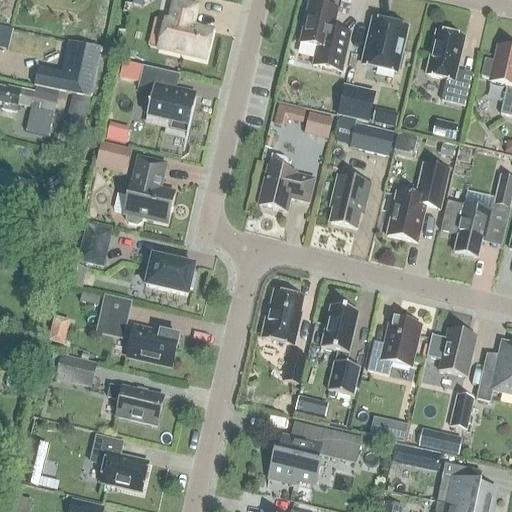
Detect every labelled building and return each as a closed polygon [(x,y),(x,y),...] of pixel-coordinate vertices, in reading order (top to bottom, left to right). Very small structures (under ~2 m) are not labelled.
[(157,50),(204,61),(211,33),(191,28),(196,7),(173,2),(168,23),(164,22),(157,50)] [(308,4),(299,45),(314,49),(310,67),(323,70),(340,74),(347,45),(349,35),(332,31),(336,11),(308,4)] [(362,67),(395,74),(396,71),(399,72),(402,57),(399,56),(405,30),(401,28),(401,25),(377,20),(377,23),(372,22),(362,67)] [(435,33),(425,77),(445,81),(441,102),(464,108),(471,77),(456,73),(463,40),(435,33)] [(37,71),(34,88),(89,100),(100,52),(67,44),(60,76),(37,71)] [(481,78),(490,80),(490,83),(506,87),(499,116),(511,118),(511,51),(498,48),(494,64),(484,62),(481,78)] [(174,92),(178,77),(178,76),(142,68),(137,85),(138,86),(138,84),(152,88),(147,109),(148,109),(146,118),(171,124),(169,131),(186,136),(195,101),(194,101),(195,97),(174,92)] [(0,89),(0,106),(2,107),(1,112),(15,115),(17,106),(30,109),(25,133),(47,138),(52,116),(37,113),(37,111),(53,114),(56,99),(57,94),(35,89),(34,95),(7,88),(6,90),(0,89)] [(337,117),(363,123),(369,98),(343,92),(337,117)] [(61,123),(56,144),(76,149),(88,101),(73,97),(66,125),(61,123)] [(325,140),(328,115),(274,108),(272,124),(300,127),(299,137),(325,140)] [(126,142),(129,128),(109,123),(106,138),(126,142)] [(348,150),(387,159),(393,134),(354,125),(348,150)] [(443,142),(452,144),(456,129),(446,127),(443,142)] [(101,145),(98,161),(127,168),(130,152),(101,145)] [(271,157),(268,168),(267,168),(257,208),(286,214),(289,200),(308,205),(313,181),(295,177),(295,175),(285,172),(287,164),(287,162),(285,160),(271,157)] [(159,191),(164,166),(137,160),(131,185),(130,185),(123,216),(126,216),(125,221),(127,225),(136,227),(140,225),(141,220),(166,226),(173,194),(159,191)] [(385,238),(416,245),(425,209),(439,212),(448,173),(422,167),(414,199),(395,195),(385,238)] [(14,176),(0,172),(0,199),(7,201),(14,176)] [(329,225),(355,231),(361,203),(364,204),(369,187),(337,179),(330,209),(333,209),(329,225)] [(493,206),(508,210),(511,193),(511,181),(499,179),(493,206)] [(446,203),(439,233),(453,237),(457,238),(453,254),(477,260),(480,243),(484,244),(491,214),(489,213),(462,207),(460,207),(446,203)] [(78,262),(102,268),(110,233),(86,228),(78,262)] [(191,277),(193,269),(151,259),(145,288),(186,298),(188,291),(192,292),(195,277),(191,277)] [(27,275),(25,291),(43,293),(45,277),(27,275)] [(297,323),(302,301),(273,294),(269,309),(267,308),(260,340),(293,348),(299,324),(297,323)] [(104,299),(97,330),(120,335),(128,304),(104,299)] [(335,364),(334,364),(327,393),(351,399),(358,370),(345,366),(357,314),(330,307),(320,350),(337,354),(335,364)] [(51,342),(68,346),(73,322),(56,318),(51,342)] [(384,347),(372,345),(366,373),(387,378),(389,367),(410,371),(419,328),(389,321),(384,347)] [(174,352),(177,339),(159,335),(133,329),(127,359),(169,369),(173,352),(174,352)] [(431,337),(426,360),(427,360),(427,359),(440,362),(437,373),(465,379),(475,339),(447,332),(445,341),(432,338),(432,337),(431,337)] [(511,396),(511,347),(502,345),(494,377),(482,374),(476,401),(488,404),(491,392),(511,396)] [(283,382),(298,386),(305,359),(289,355),(283,382)] [(54,381),(90,390),(96,365),(59,357),(54,381)] [(121,390),(109,388),(107,399),(118,402),(114,418),(156,428),(162,399),(121,389),(121,390)] [(449,429),(465,432),(472,401),(456,397),(449,429)] [(385,441),(403,445),(407,427),(389,423),(385,441)] [(360,443),(292,427),(289,442),(281,440),(277,457),(273,456),(265,490),(266,490),(269,480),(294,485),(294,482),(314,487),(319,467),(315,466),(317,460),(354,469),(360,443)] [(459,458),(462,442),(437,436),(433,451),(459,458)] [(121,445),(95,438),(89,464),(103,467),(99,485),(140,494),(147,465),(118,458),(121,445)] [(410,468),(435,474),(439,457),(413,451),(410,468)] [(449,495),(446,506),(475,511),(489,511),(494,491),(478,488),(478,486),(466,484),(469,471),(443,466),(438,492),(449,495)] [(18,486),(34,490),(38,476),(21,472),(18,486)] [(71,503),(68,511),(101,511),(102,510),(71,503)]
